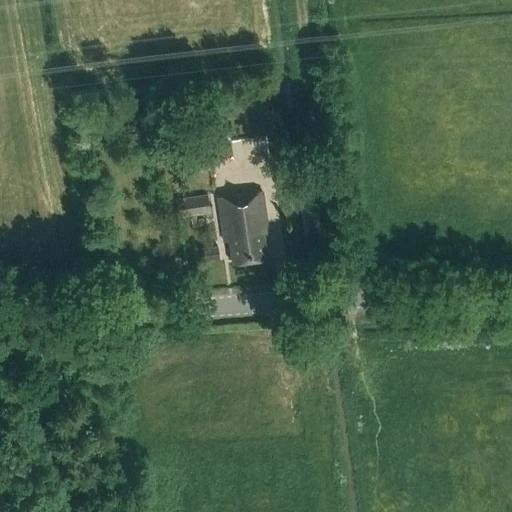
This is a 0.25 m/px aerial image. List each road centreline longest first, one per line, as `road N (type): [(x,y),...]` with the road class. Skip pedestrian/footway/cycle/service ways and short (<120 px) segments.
road 1 (tertiary): [(511,301),(0,303)]
road 2 (track): [(341,297),(300,0)]
